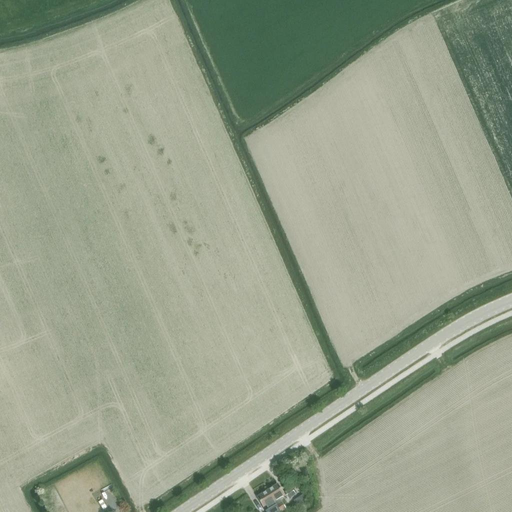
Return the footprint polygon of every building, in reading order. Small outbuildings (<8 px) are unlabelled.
[(100,461),(95,463),(106,484),(111,482),(100,461)] [(285,496),(278,485),(268,491),(280,511),(282,511),(286,509),(280,499),(285,496)] [(289,500),(296,495),(291,488),(284,493),(289,500)] [(280,511),(268,491),(257,497),(264,509),(267,507),(269,510),(266,511),(280,511)] [(294,500),(298,507),(302,505),(308,501),(304,495),(294,500)] [(100,507),(103,511),(110,506),(107,503),(100,507)]
